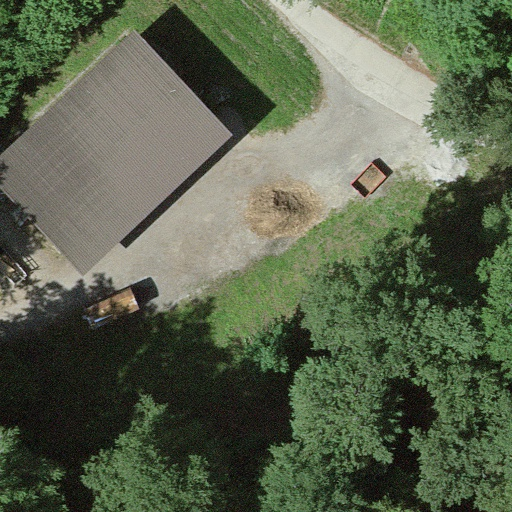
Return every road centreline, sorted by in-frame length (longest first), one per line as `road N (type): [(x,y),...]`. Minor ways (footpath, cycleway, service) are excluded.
road 1 (track): [(0,331),(234,193),(329,129),(388,70)]
road 2 (track): [(511,134),(388,70)]
road 3 (track): [(388,70),(291,0)]
